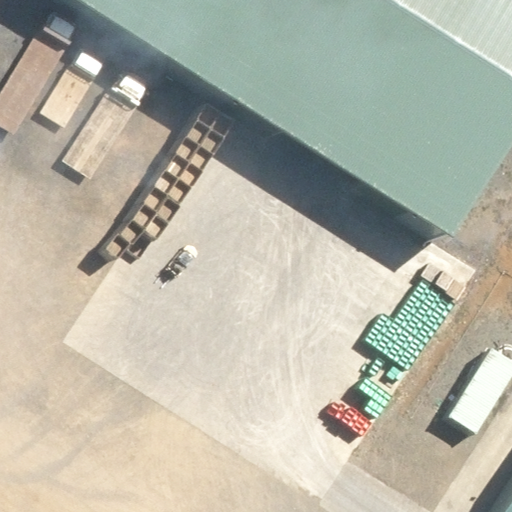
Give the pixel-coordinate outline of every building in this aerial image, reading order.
[(0,0),(0,70),(34,0),(0,0)] [(59,0),(53,0),(39,32),(86,54),(102,20),(59,0)] [(375,360),(408,383),(449,323),(401,290),(426,253),(146,60),(43,209),(77,233),(93,211),(142,245),(94,315),(243,418),(251,407),(312,450),(375,360)] [(60,395),(30,446),(68,469),(77,455),(108,473),(129,437),(60,395)] [(511,511),(511,482),(493,511),(511,511)]
